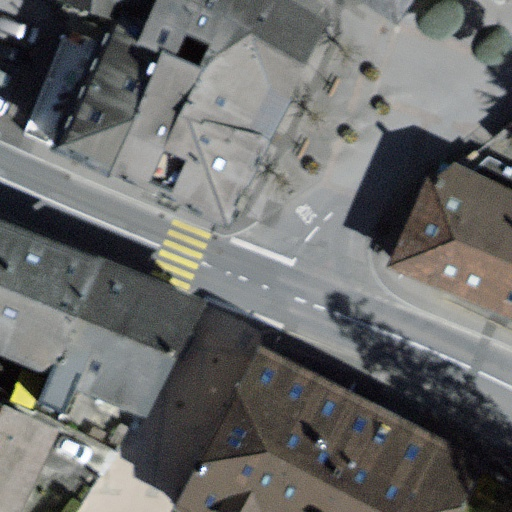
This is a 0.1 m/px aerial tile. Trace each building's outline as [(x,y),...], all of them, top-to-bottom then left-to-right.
[(121,22),(128,6),(150,16),(156,0),(73,0),(106,15),(121,22)] [(285,0),(156,0),(150,16),(139,38),(167,51),(205,68),(248,40),(298,67),(321,16),(285,0)] [(410,0),(371,0),(398,18),(410,0)] [(63,151),(112,173),(167,51),(139,38),(150,16),(128,6),(121,22),(109,48),(63,151)] [(248,40),(205,68),(149,190),(226,225),(250,172),(283,101),(298,67),(248,40)] [(167,51),(112,173),(149,190),(205,68),(167,51)] [(480,178),(453,166),(434,176),(397,262),(511,310),(511,171),(487,161),(480,178)] [(0,347),(51,369),(60,347),(100,263),(0,223),(0,347)] [(146,411),(205,304),(100,263),(60,347),(92,362),(82,385),(146,411)] [(368,406),(261,352),(196,479),(183,505),(195,511),(194,511),(452,511),(478,462),(368,406)] [(21,511),(55,431),(0,408),(0,511),(2,511),(21,511)]
